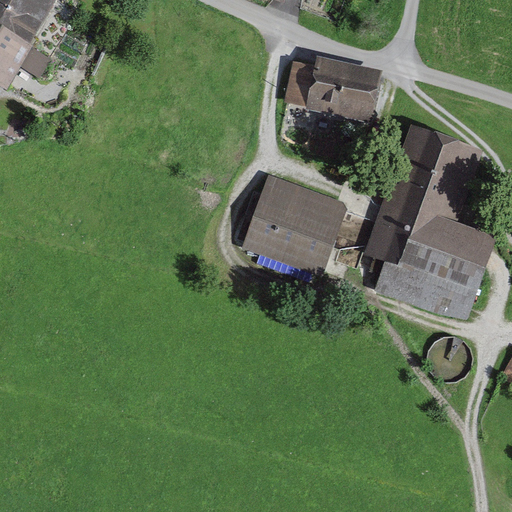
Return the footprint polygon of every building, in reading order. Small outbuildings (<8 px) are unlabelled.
[(0,0),(0,77),(47,1),(45,0),(0,0)] [(27,64),(44,73),(53,58),(36,48),(27,64)] [(291,100),(308,104),(316,69),(299,65),(291,100)] [(373,81),(316,69),(308,104),(336,110),(338,104),(366,110),(373,81)] [(464,317),(492,242),(443,224),(468,156),(419,138),(378,254),(392,259),(381,288),(464,317)] [(272,185),(250,245),(319,270),(341,210),(272,185)] [(511,363),(503,379),(511,383),(511,363)]
